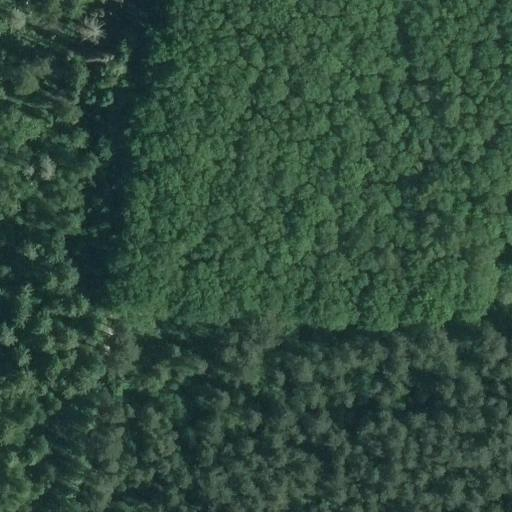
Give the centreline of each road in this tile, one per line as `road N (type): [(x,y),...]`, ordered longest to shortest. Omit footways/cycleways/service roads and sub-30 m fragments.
road 1 (track): [(103,319),(150,0)]
road 2 (track): [(103,319),(73,511)]
